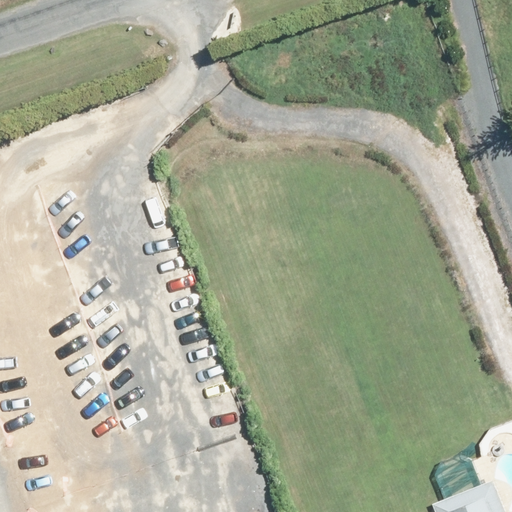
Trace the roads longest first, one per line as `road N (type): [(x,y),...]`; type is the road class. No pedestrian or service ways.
road 1 (unknown): [(187,52),(170,83),(105,139),(98,171),(178,511)]
road 2 (unknown): [(511,367),(439,184),(414,142),(392,121),(364,111),(253,98),(221,84),(187,52)]
road 3 (unclassified): [(132,0),(0,46)]
